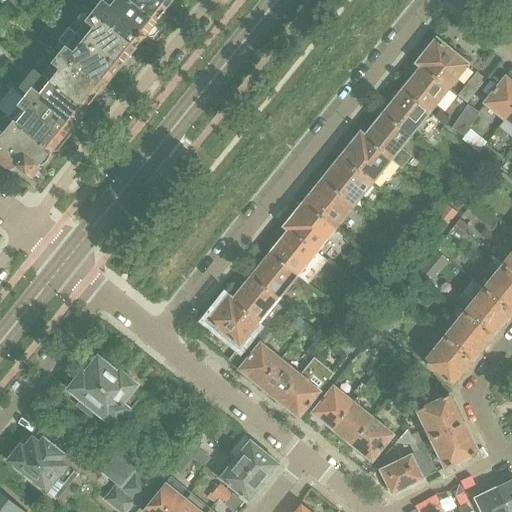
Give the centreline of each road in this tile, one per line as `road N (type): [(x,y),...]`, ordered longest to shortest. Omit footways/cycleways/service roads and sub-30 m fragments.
road 1 (residential): [(154,332),(435,0)]
road 2 (tertiary): [(69,264),(278,0)]
road 3 (residential): [(215,0),(28,232)]
road 4 (residential): [(315,464),(154,332)]
road 5 (residential): [(0,419),(105,290)]
road 6 (residential): [(511,345),(475,391),(506,457),(511,455)]
